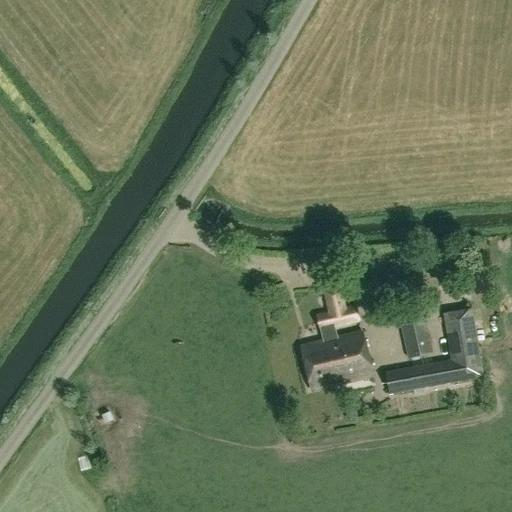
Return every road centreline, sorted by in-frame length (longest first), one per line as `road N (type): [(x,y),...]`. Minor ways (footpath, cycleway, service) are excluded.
road 1 (unclassified): [(0,467),(172,230),(313,0)]
road 2 (unknown): [(184,211),(408,330)]
